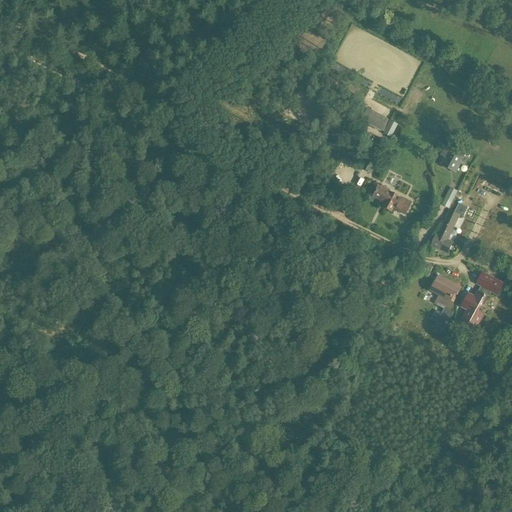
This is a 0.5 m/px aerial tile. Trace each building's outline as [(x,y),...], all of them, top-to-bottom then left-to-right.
[(390,138),(397,124),(372,111),(365,125),(380,133),(381,131),(383,133),(382,134),(390,138)] [(456,173),(464,160),(450,152),(442,166),(456,173)] [(371,174),(377,163),(363,156),(358,168),(371,174)] [(389,194),(388,194),(390,190),(375,182),(371,191),(374,193),(373,196),(385,202),(382,208),(390,212),(392,207),(399,210),(399,211),(405,214),(411,202),(406,199),(405,202),(396,198),(397,197),(389,193),(389,194)] [(452,199),(456,191),(450,187),(446,195),(452,199)] [(449,240),(460,215),(449,210),(437,236),(436,235),(430,246),(448,255),(454,242),(449,240)] [(463,292),(456,304),(456,308),(462,307),(468,311),(463,320),(477,327),(483,315),(478,312),(485,299),(488,300),(491,293),(498,297),(504,285),(483,274),(477,284),(481,286),(475,298),(463,292)] [(461,288),(441,277),(437,285),(433,292),(439,295),(435,303),(437,304),(437,305),(444,309),(435,326),(440,328),(440,329),(442,330),(442,329),(444,330),(453,313),(449,311),(453,302),(451,301),(454,294),(457,295),(461,288)]
